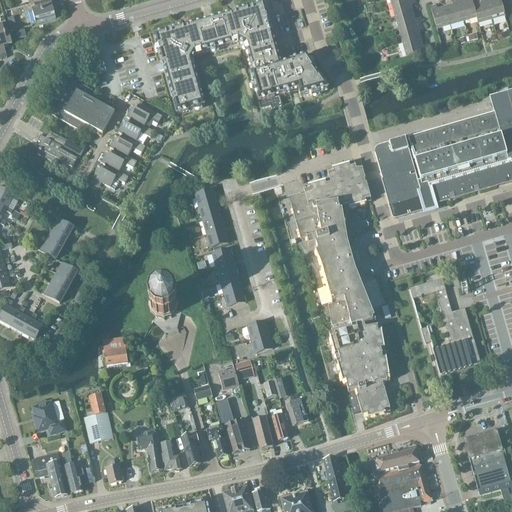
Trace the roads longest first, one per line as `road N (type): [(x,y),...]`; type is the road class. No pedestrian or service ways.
road 1 (tertiary): [(55,511),(296,461),(432,420)]
road 2 (residential): [(223,328),(267,310),(238,193),(364,148)]
road 3 (residential): [(83,176),(121,106),(99,24)]
road 4 (unclassified): [(358,130),(307,0)]
road 5 (residential): [(362,142),(485,108)]
road 6 (tertiary): [(9,118),(45,51),(83,28)]
